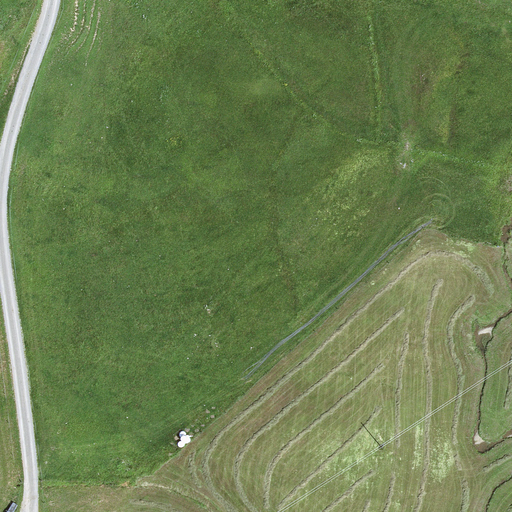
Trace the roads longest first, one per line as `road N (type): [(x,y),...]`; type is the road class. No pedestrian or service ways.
road 1 (track): [(0,217),(32,511)]
road 2 (track): [(53,0),(0,185)]
